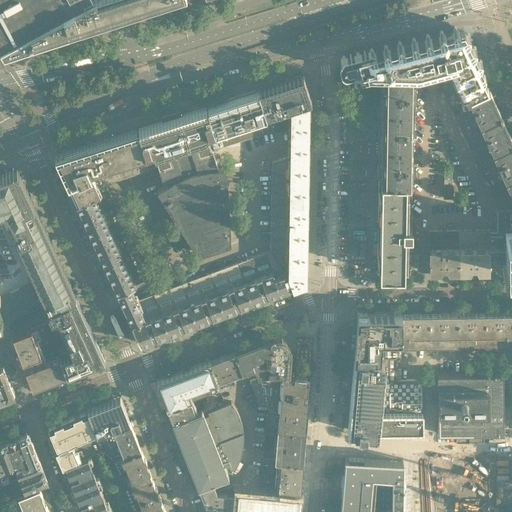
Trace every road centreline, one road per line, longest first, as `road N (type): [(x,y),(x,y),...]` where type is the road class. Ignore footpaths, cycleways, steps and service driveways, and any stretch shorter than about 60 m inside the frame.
road 1 (secondary): [(136,80),(380,0)]
road 2 (residential): [(328,293),(332,132),(317,43)]
road 3 (residential): [(129,368),(31,149)]
road 4 (residential): [(328,293),(129,368)]
road 5 (secondary): [(320,0),(123,57)]
road 6 (secondary): [(136,80),(173,81),(317,43)]
road 7 (residential): [(511,292),(328,293)]
road 8 (residential): [(429,448),(427,356),(511,354)]
road 9 (secondary): [(317,43),(480,0)]
road 10 (secondary): [(261,0),(134,38),(123,57)]
road 11 (residential): [(186,511),(129,368)]
road 12 (residential): [(321,443),(328,293)]
road 13 (secondary): [(19,131),(136,80)]
road 14 (secondary): [(123,57),(0,83)]
